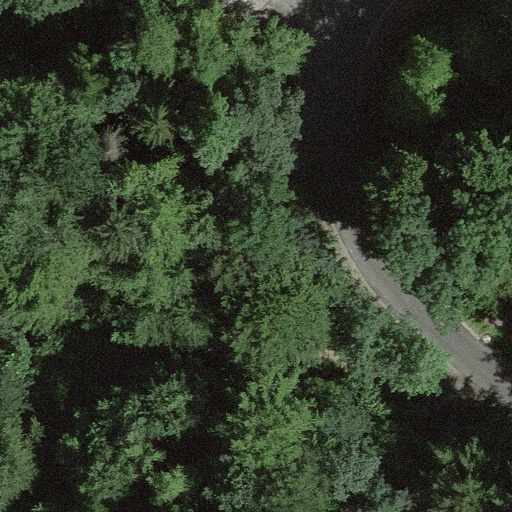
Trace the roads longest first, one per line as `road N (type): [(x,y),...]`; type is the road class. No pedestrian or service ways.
road 1 (track): [(49,511),(61,458),(97,390),(152,350),(228,339),(315,355),(511,427)]
road 2 (unclassified): [(354,0),(334,78),(335,138),(354,200),(377,253),(426,316),(511,382)]
